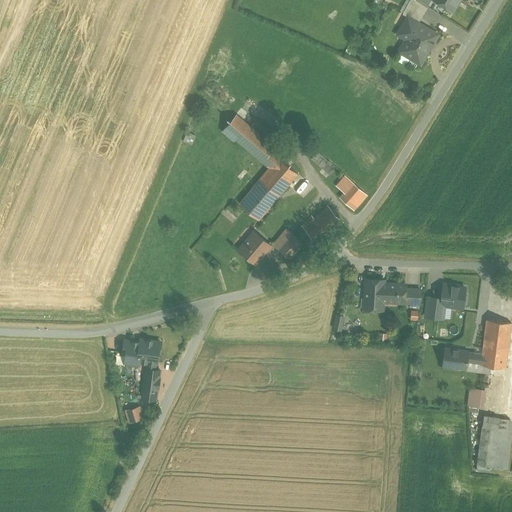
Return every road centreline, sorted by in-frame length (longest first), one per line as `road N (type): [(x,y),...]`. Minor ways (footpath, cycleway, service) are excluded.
road 1 (tertiary): [(334,254),(499,0)]
road 2 (unclassified): [(215,302),(117,511)]
road 3 (tertiary): [(215,302),(85,333),(0,330)]
road 4 (unclassified): [(511,269),(345,263),(334,254)]
road 5 (tertiary): [(334,254),(296,277),(215,302)]
